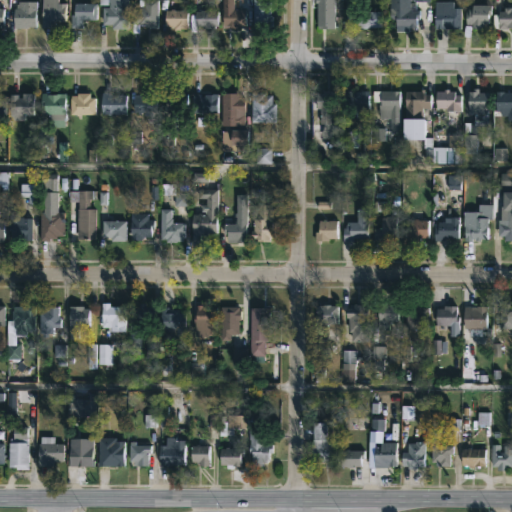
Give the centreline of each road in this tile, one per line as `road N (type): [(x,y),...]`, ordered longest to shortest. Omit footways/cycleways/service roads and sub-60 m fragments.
road 1 (residential): [(298,0),(295,511)]
road 2 (secondary): [(511,498),(0,496)]
road 3 (residential): [(511,60),(0,59)]
road 4 (residential): [(511,274),(0,274)]
